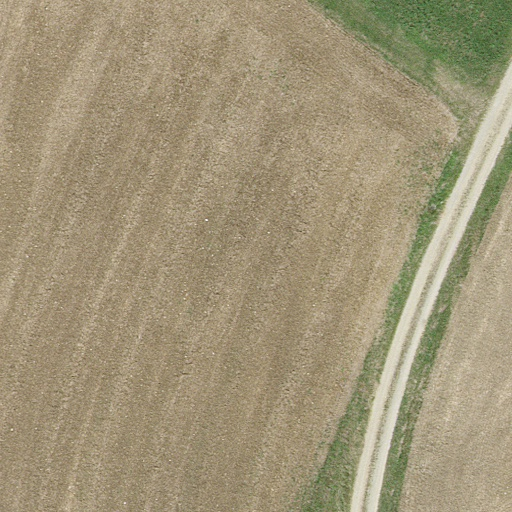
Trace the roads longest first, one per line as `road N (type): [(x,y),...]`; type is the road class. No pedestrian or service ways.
road 1 (track): [(356,511),(392,366),(474,141),(511,68)]
road 2 (track): [(302,0),(474,141)]
